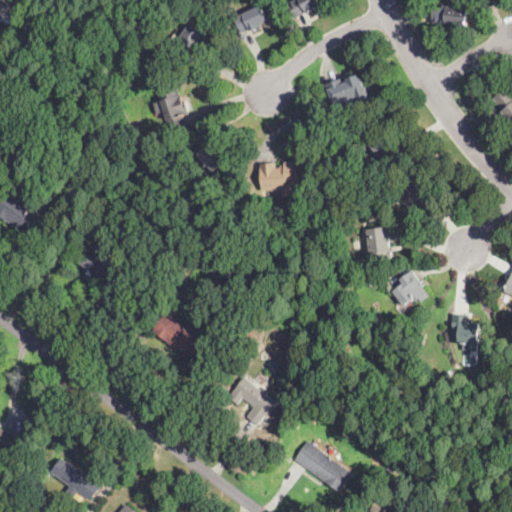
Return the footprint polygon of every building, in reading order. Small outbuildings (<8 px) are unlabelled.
[(24,0),(20,18),(0,13),(0,0),(24,0)] [(312,12),(309,13),(308,12),(296,18),(289,4),(295,0),(325,0),(327,3),(312,12)] [(463,7),(463,8),(469,9),(467,28),(457,27),(456,28),(447,27),(448,24),(433,23),(435,5),(454,7),(455,2),(464,3),(463,7)] [(262,28),(260,29),(252,32),(251,29),(243,32),(236,17),(264,5),(270,20),(263,23),(264,27),(262,28)] [(201,61),(201,62),(177,45),(177,44),(192,22),(210,34),(206,40),(210,42),(206,47),(209,49),(201,61)] [(364,80),(367,88),(372,103),(363,106),(365,111),(351,116),(348,106),(344,107),(345,109),(336,112),(333,105),(335,104),(330,90),(329,90),(326,84),(342,78),(344,83),(349,82),(348,79),(361,74),(364,80)] [(182,94),(185,101),(186,101),(191,114),(184,116),(187,125),(172,130),(160,92),(179,86),(182,94)] [(511,123),(503,112),(505,111),(494,98),(507,88),(511,94),(511,123)] [(108,136),(97,138),(95,130),(107,128),(108,136)] [(387,162),(385,164),(372,144),(390,132),(403,152),(387,162)] [(220,150),(221,150),(229,158),(215,171),(195,151),(201,146),(205,150),(213,142),(220,150)] [(297,163),(297,165),(298,165),(300,184),(299,184),(300,195),(291,195),(291,197),(285,198),(284,191),(275,192),(275,190),(264,191),(262,163),(278,162),(278,168),(283,168),(283,165),(287,165),(286,161),(297,160),(297,163)] [(429,177),(427,185),(432,186),(429,196),(425,194),(423,203),(414,201),(414,202),(407,201),(409,192),(404,191),(406,179),(411,180),(412,173),(429,177)] [(385,193),(383,198),(376,195),(381,183),(388,186),(385,193)] [(24,203),(31,202),(39,208),(40,215),(50,223),(38,241),(0,213),(0,205),(9,193),(24,203)] [(392,248),(393,250),(394,258),(372,261),(370,248),(368,248),(367,240),(369,239),(367,230),(393,226),(396,241),(392,242),(392,248)] [(95,252),(107,260),(128,274),(118,288),(95,273),(93,277),(90,275),(87,273),(90,270),(79,262),(85,253),(91,257),(95,252)] [(134,262),(132,267),(126,263),(128,259),(134,262)] [(141,267),(138,271),(133,267),(136,263),(141,267)] [(432,296),(427,300),(424,302),(421,298),(418,301),(416,298),(406,306),(395,291),(405,284),(401,279),(413,270),(432,296)] [(378,282),(372,285),(369,279),(375,276),(378,282)] [(121,309),(120,311),(106,302),(115,289),(129,298),(121,309)] [(195,359),(193,361),(155,330),(167,314),(206,344),(195,359)] [(481,334),(480,351),(471,350),(471,344),(460,344),(461,334),(454,334),(454,314),(469,315),(469,319),(475,319),(475,322),(481,323),(481,334)] [(453,373),(447,378),(443,372),(448,368),(453,373)] [(268,395),(273,399),(279,403),(269,416),(267,414),(259,424),(249,416),(256,407),(244,397),(239,403),(231,397),(246,377),(268,395)] [(9,449),(8,451),(0,448),(0,427),(14,432),(9,449)] [(342,491),(296,460),(309,441),(355,473),(342,491)] [(63,458),(69,463),(71,461),(91,476),(89,478),(102,487),(91,501),(87,498),(53,472),(63,458)] [(374,511),(373,511),(377,506),(383,497),(403,511),(374,511)]
